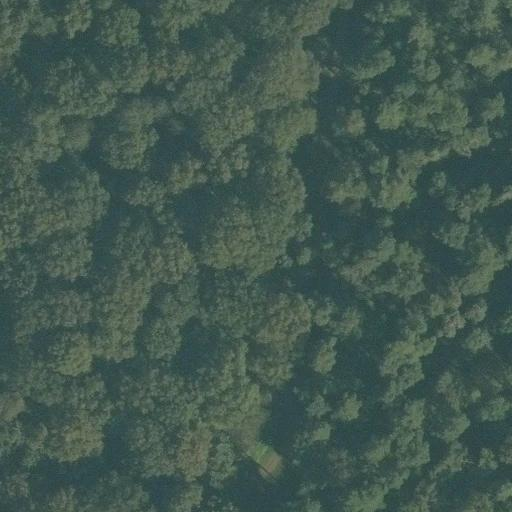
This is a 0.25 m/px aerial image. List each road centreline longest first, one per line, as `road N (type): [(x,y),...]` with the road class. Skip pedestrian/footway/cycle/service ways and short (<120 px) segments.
road 1 (track): [(295,423),(343,0)]
road 2 (track): [(159,511),(295,423)]
